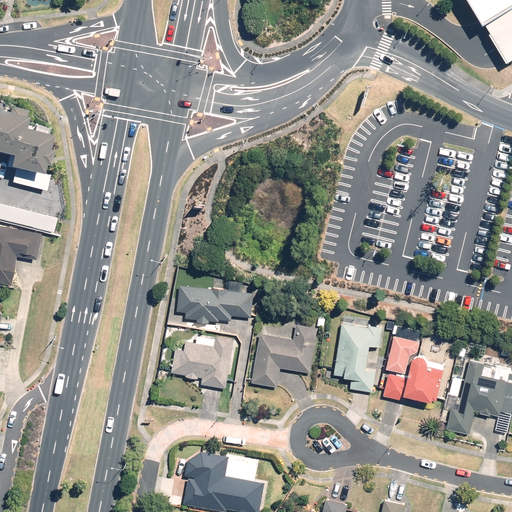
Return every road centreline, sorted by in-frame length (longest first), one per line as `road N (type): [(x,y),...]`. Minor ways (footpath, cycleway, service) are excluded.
road 1 (primary): [(162,172),(95,511)]
road 2 (residential): [(296,439),(177,428),(150,460),(140,511)]
road 3 (primary): [(65,382),(94,212)]
road 4 (residential): [(0,501),(16,419),(65,382)]
road 5 (primary): [(94,212),(69,105),(47,78)]
road 6 (residential): [(511,488),(373,454)]
road 7 (primary): [(286,105),(162,172)]
road 8 (primary): [(39,511),(65,382)]
road 9 (primary): [(94,212),(117,89)]
